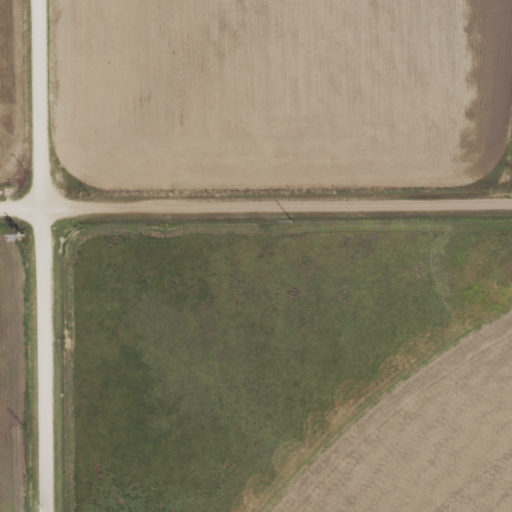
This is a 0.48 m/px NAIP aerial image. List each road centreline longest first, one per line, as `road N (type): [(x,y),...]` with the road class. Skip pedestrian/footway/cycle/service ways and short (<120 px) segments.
road 1 (residential): [(0,205),(511,199)]
road 2 (residential): [(47,511),(43,0)]
